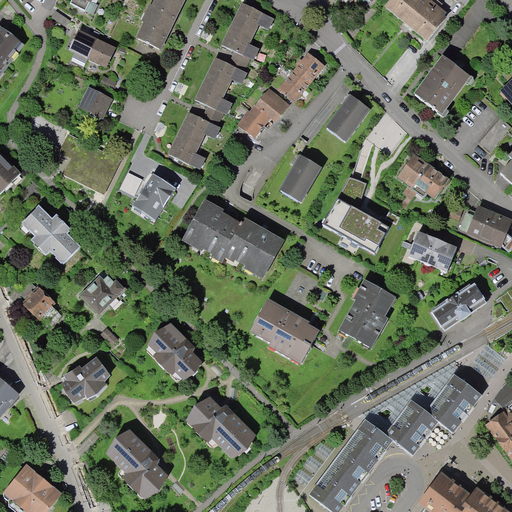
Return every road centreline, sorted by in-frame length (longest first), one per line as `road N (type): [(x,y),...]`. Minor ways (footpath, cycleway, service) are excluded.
road 1 (residential): [(351,62),(273,152),(247,158),(228,186),(236,203),(353,269)]
road 2 (residential): [(0,299),(83,511)]
road 3 (residential): [(511,210),(351,62)]
road 4 (residential): [(210,0),(144,122)]
